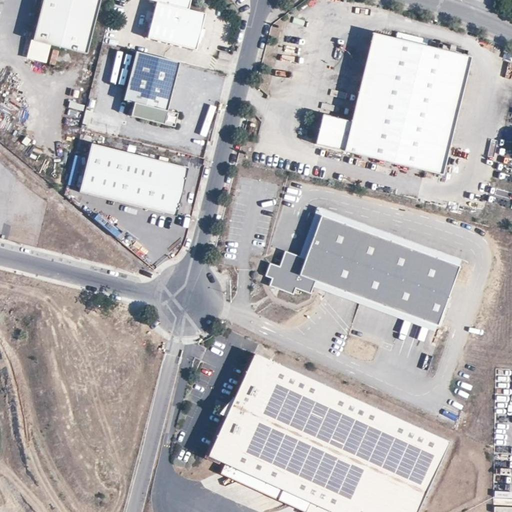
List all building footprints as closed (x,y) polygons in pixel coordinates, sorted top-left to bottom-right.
[(99,0),(42,0),(32,42),(49,46),(86,56),(99,0)] [(188,9),(189,0),(152,0),(157,1),(148,37),(196,50),(205,13),(188,9)] [(473,58),(374,34),(352,123),(324,115),(317,145),(444,176),(473,58)] [(49,46),(32,42),(28,58),(45,63),(49,46)] [(179,62),(136,51),(123,100),(134,102),(131,116),(174,127),(177,113),(167,110),(179,62)] [(188,168),(91,143),(78,193),(175,218),(188,168)] [(460,260),(316,208),(298,257),(304,259),(320,216),(457,266),(460,260)] [(312,286),(314,280),(436,325),(457,266),(320,216),(304,259),(298,257),(284,252),(278,267),(269,264),(264,276),(270,279),(274,280),(273,284),(275,287),(278,288),(278,289),(292,294),(294,288),(309,293),(312,286)] [(274,280),(270,279),(268,286),(278,289),(278,288),(275,287),(273,284),(274,280)] [(436,325),(314,280),(312,286),(434,330),(436,325)] [(415,511),(447,443),(253,354),(233,398),(222,422),(206,457),(224,465),(307,502),(302,511),(318,511),(319,510),(324,511),(415,511)] [(222,422),(233,398),(231,397),(219,416),(222,422)] [(302,511),(307,502),(224,465),(218,478),(294,511),(302,511)]
